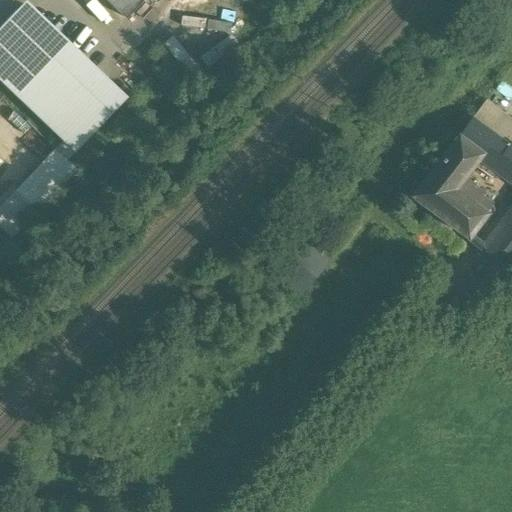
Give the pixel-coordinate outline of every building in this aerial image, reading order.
[(105,0),(125,18),(142,0),(105,0)] [(115,108),(14,12),(0,26),(0,81),(63,141),(74,152),(115,108)] [(496,90),(511,102),(511,92),(501,84),(496,90)] [(511,119),(485,100),(471,119),(507,146),(509,143),(511,145),(511,119)] [(507,146),(471,119),(460,135),(483,152),(481,156),(494,165),(507,146)] [(459,134),(412,196),(437,215),(434,220),(441,225),(444,221),(468,239),(469,238),(496,205),(463,180),(481,156),(483,152),(460,135),(459,134)] [(74,152),(63,141),(54,149),(66,160),(74,152)] [(511,145),(509,143),(507,146),(494,165),(511,179),(511,145)] [(54,149),(16,190),(36,209),(74,169),(66,160),(54,149)] [(16,190),(0,206),(0,230),(8,238),(35,210),(36,209),(16,190)] [(488,251),(511,219),(511,217),(496,205),(469,238),(488,251)] [(511,219),(488,251),(506,266),(511,257),(511,219)] [(327,262),(306,244),(279,276),(300,294),(315,277),(327,262)]
